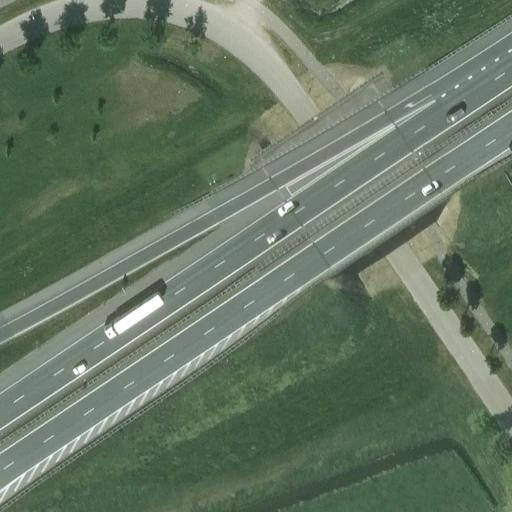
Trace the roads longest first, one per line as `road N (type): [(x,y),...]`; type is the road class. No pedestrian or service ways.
road 1 (tertiary): [(511,416),(288,91),(246,46),(207,22),(131,4),(66,13),(0,45)]
road 2 (motorway): [(0,471),(511,129)]
road 3 (motorway): [(445,113),(0,412)]
road 4 (motorway): [(445,113),(389,117),(0,335)]
